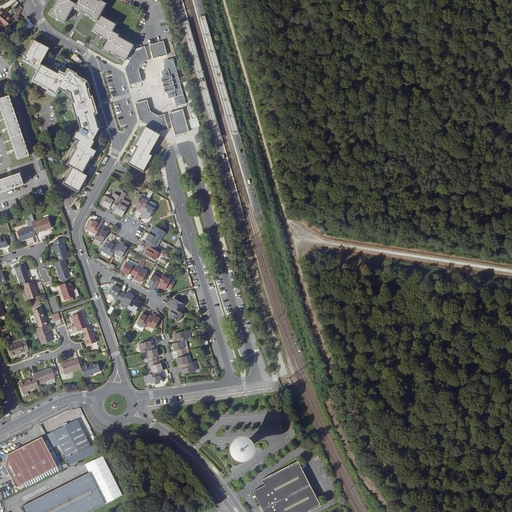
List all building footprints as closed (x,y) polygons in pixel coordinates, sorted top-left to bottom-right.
[(110,52),(126,61),(126,60),(133,48),(134,46),(118,37),(118,36),(112,32),(116,25),(99,16),(106,4),(100,1),(99,3),(94,0),(79,0),(77,6),(66,0),(60,0),(59,0),(57,0),(50,15),(64,23),(73,7),(91,17),(90,19),(97,22),(92,31),(108,40),(103,50),(109,53),(110,52)] [(13,18),(18,20),(22,9),(20,6),(13,18)] [(0,10),(0,23),(6,28),(12,21),(0,10)] [(197,19),(232,138),(238,136),(204,17),(197,19)] [(188,22),(180,24),(214,143),(222,141),(188,22)] [(49,49),(34,41),(26,57),(27,57),(26,61),(40,69),(34,80),(50,89),(49,91),(55,94),(58,89),(65,92),(66,91),(71,93),(74,104),(72,105),(76,119),(78,118),(81,129),(78,134),(77,133),(73,139),(76,140),(79,142),(75,148),(76,149),(67,165),(73,168),(82,174),(86,165),(91,157),(92,158),(95,152),(90,149),(91,147),(94,142),(92,141),(99,130),(98,129),(96,122),(93,114),(94,113),(91,99),(89,100),(85,84),(85,83),(74,77),(74,75),(68,72),(65,77),(59,74),(58,75),(50,71),(40,65),(45,57),(49,49)] [(153,59),(167,55),(164,42),(149,46),(153,59)] [(142,82),(138,70),(143,62),(149,61),(145,47),(136,49),(133,48),(126,60),(129,61),(125,69),(130,85),(142,82)] [(179,78),(173,59),(169,60),(166,61),(165,61),(163,62),(164,65),(166,71),(163,71),(161,72),(163,79),(161,79),(163,86),(165,93),(167,93),(169,99),(170,99),(171,98),(174,98),(176,97),(179,96),(184,95),(181,84),(183,83),(184,83),(189,82),(187,76),(183,77),(182,78),(180,78),(179,78)] [(186,104),(184,95),(179,96),(176,97),(174,98),(176,106),(186,104)] [(0,99),(0,107),(18,160),(29,156),(9,96),(0,99)] [(162,132),(168,130),(164,115),(159,117),(151,113),(147,100),(135,104),(140,121),(141,122),(147,125),(146,128),(157,134),(159,130),(162,132)] [(189,130),(183,110),(178,111),(169,114),(175,136),(189,132),(189,130)] [(190,125),(192,129),(195,128),(200,127),(198,123),(197,118),(195,118),(189,120),(190,125)] [(146,128),(145,128),(135,146),(137,148),(129,164),(143,172),(151,156),(149,155),(159,136),(160,135),(157,134),(146,128)] [(82,174),(73,168),(64,184),(68,187),(78,192),(86,176),(82,174)] [(20,174),(0,180),(0,193),(23,185),(20,174)] [(127,208),(120,204),(126,193),(123,192),(118,201),(113,209),(116,211),(115,213),(122,217),(127,208)] [(110,208),(113,209),(120,197),(114,193),(111,199),(107,196),(102,206),(109,209),(110,208)] [(138,211),(141,213),(146,204),(148,201),(140,197),(135,207),(138,209),(138,211)] [(154,209),(146,204),(141,213),(139,217),(144,219),(145,217),(149,219),(154,209)] [(48,218),(32,224),(33,226),(36,234),(51,228),(48,218)] [(96,236),(101,226),(103,223),(99,221),(98,223),(94,220),(88,231),(96,236)] [(36,234),(33,226),(17,232),(20,241),(36,236),(36,234)] [(105,228),(101,226),(96,236),(94,239),(102,243),(108,232),(104,230),(105,228)] [(151,229),(148,233),(158,239),(161,240),(166,232),(155,226),(153,230),(151,229)] [(158,239),(148,233),(145,240),(147,242),(145,245),(147,246),(154,249),(159,253),(164,255),(166,252),(157,247),(154,245),(158,239)] [(53,248),(58,262),(65,260),(69,259),(62,240),(54,242),(56,247),(53,248)] [(120,241),(119,244),(113,254),(123,259),(128,251),(128,249),(128,248),(123,245),(124,243),(120,241)] [(113,254),(119,244),(115,243),(114,244),(109,242),(103,253),(112,257),(113,254)] [(154,249),(147,246),(145,250),(146,251),(144,255),(155,261),(159,253),(154,249)] [(58,262),(55,264),(61,281),(71,278),(65,260),(58,262)] [(129,274),(132,276),(137,267),(134,265),(133,266),(126,263),(121,272),(128,276),(129,274)] [(18,268),(16,269),(20,283),(21,283),(22,286),(31,283),(29,280),(30,280),(25,266),(23,267),(18,268)] [(140,269),(137,267),(132,276),(135,277),(134,279),(141,283),(146,274),(139,270),(140,269)] [(154,291),(155,290),(156,288),(161,279),(154,275),(153,274),(147,285),(150,287),(150,289),(154,291)] [(161,279),(156,288),(159,290),(161,288),(165,290),(166,287),(172,290),(176,283),(163,275),(163,276),(161,279)] [(31,283),(24,285),(29,301),(39,297),(33,282),(31,283)] [(71,283),(60,286),(65,302),(76,298),(71,283)] [(115,299),(118,301),(123,293),(120,291),(121,289),(114,285),(109,294),(116,298),(115,299)] [(126,294),(123,293),(118,301),(121,303),(122,301),(129,305),(133,300),(135,296),(127,292),(126,294)] [(169,302),(167,305),(171,307),(180,312),(184,304),(173,298),(171,303),(169,302)] [(133,300),(129,305),(127,309),(135,313),(137,310),(139,312),(143,306),(140,304),(141,302),(137,300),(136,301),(133,300)] [(183,314),(180,312),(171,307),(169,311),(170,312),(168,316),(178,322),(183,314)] [(40,329),(48,326),(49,326),(46,318),(45,318),(42,309),(34,311),(40,329)] [(82,330),(88,328),(83,313),(73,316),(78,331),(82,330)] [(144,328),(144,329),(146,325),(151,316),(148,314),(146,316),(142,313),(137,324),(144,328)] [(153,313),(151,316),(146,325),(154,330),(160,319),(155,316),(157,314),(153,313)] [(40,329),(37,330),(43,346),(53,342),(48,326),(40,329)] [(88,328),(82,330),(86,341),(85,341),(87,347),(96,343),(94,336),(95,336),(92,327),(88,328)] [(172,339),(174,344),(182,341),(188,340),(185,331),(173,334),(174,338),(172,339)] [(147,352),(155,349),(154,345),(152,345),(151,341),(139,344),(141,353),(147,352)] [(172,344),(174,352),(177,351),(177,354),(187,352),(186,349),(184,349),(182,341),(174,344),(172,344)] [(30,352),(26,342),(7,348),(10,358),(30,352)] [(155,349),(147,352),(149,359),(147,360),(148,363),(158,360),(157,357),(159,356),(157,349),(155,349)] [(187,352),(177,354),(178,358),(176,359),(178,367),(189,364),(186,356),(188,356),(187,352)] [(82,368),(79,360),(62,365),(65,375),(82,369),(82,368)] [(158,360),(148,363),(149,367),(151,366),(153,374),(161,371),(163,371),(161,363),(159,364),(158,360)] [(189,364),(178,367),(180,371),(182,370),(183,374),(195,371),(192,363),(189,364)] [(94,364),(82,368),(82,369),(85,379),(92,376),(92,375),(101,372),(99,364),(94,366),(94,364)] [(36,377),(39,385),(56,379),(53,370),(46,372),(45,371),(35,375),(36,377)] [(153,374),(148,375),(150,384),(162,381),(161,376),(162,375),(161,371),(153,374)] [(39,385),(36,377),(31,379),(32,380),(20,384),(23,394),(40,388),(39,385)] [(102,450),(98,444),(91,447),(78,421),(46,436),(49,441),(52,447),(58,443),(70,466),(101,450),(102,450)] [(148,434),(145,441),(152,444),(155,436),(148,434)] [(44,443),(42,438),(8,455),(4,455),(3,462),(2,467),(6,468),(1,470),(1,472),(2,474),(4,475),(8,473),(16,489),(57,467),(54,461),(44,443)] [(52,447),(49,441),(44,443),(54,461),(58,459),(52,447)] [(237,445),(236,445),(235,446),(235,447),(234,448),(234,449),(234,450),(234,451),(234,452),(235,453),(236,454),(237,455),(238,456),(239,456),(241,455),(242,455),(243,454),(244,454),(245,453),(245,451),(245,450),(245,449),(244,447),(244,446),(243,445),(242,445),(241,444),(240,444),(239,444),(238,444),(237,445)] [(261,508),(307,484),(295,462),(259,481),(262,487),(251,493),(258,507),(261,508)] [(91,511),(105,505),(89,474),(20,509),(22,511),(91,511)] [(307,484),(261,508),(263,511),(308,511),(318,507),(307,484)]
